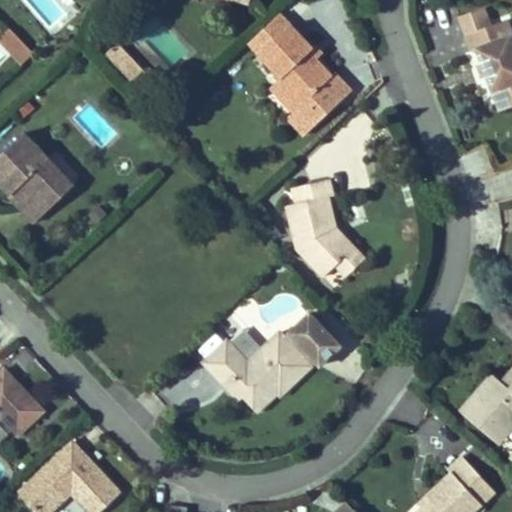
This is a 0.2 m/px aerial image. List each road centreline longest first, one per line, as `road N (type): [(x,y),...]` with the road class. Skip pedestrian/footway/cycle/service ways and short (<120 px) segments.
road 1 (residential): [(209,482),(282,474),(340,439),(421,326),(451,266),(452,190),(385,0)]
road 2 (residential): [(0,286),(154,450),(209,482)]
